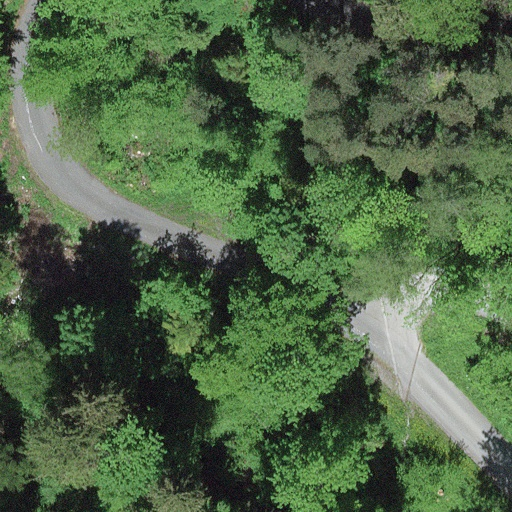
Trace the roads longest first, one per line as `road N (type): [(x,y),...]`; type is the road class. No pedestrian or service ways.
road 1 (unclassified): [(511,473),(431,386),(357,323),(90,199),(57,171),(42,148),(26,83),(38,15),(50,0)]
road 2 (unclassified): [(326,0),(374,20),(511,32)]
road 3 (track): [(357,323),(418,291),(473,291),(511,307)]
